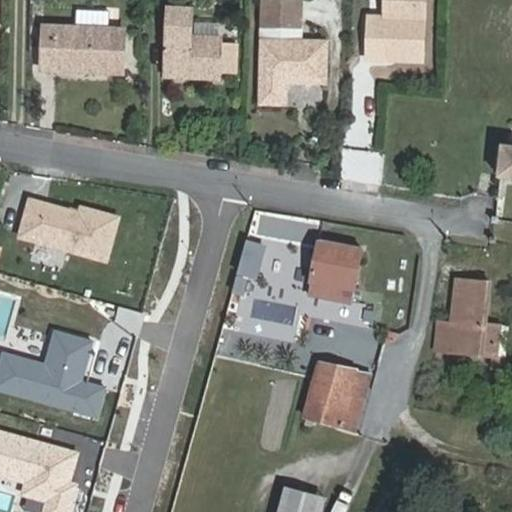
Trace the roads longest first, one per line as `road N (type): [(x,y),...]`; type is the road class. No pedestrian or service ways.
road 1 (residential): [(138,511),(223,179)]
road 2 (residential): [(0,142),(223,179)]
road 3 (residential): [(223,179),(436,218)]
road 4 (residential): [(395,397),(418,435),(511,463)]
